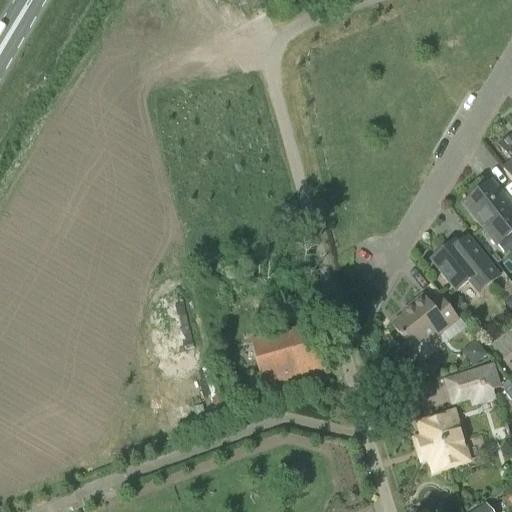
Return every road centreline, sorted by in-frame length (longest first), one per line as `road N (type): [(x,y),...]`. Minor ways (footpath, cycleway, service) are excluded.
road 1 (residential): [(388,511),(277,100)]
road 2 (residential): [(383,268),(418,223),(511,52)]
road 3 (track): [(277,100),(269,59),(287,28),(364,0)]
